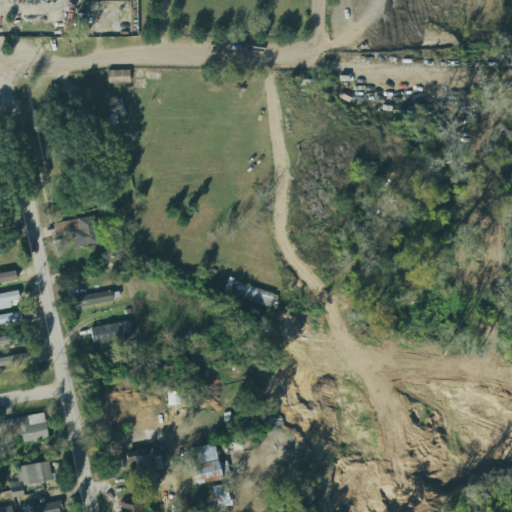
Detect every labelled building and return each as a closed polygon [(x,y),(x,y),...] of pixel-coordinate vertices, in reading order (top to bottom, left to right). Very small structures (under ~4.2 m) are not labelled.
[(129,70),(107,71),(107,84),(129,84),(129,70)] [(97,245),(94,217),(53,223),(55,235),(72,232),(74,248),(97,245)] [(0,284),(16,283),(15,273),(0,274),(0,284)] [(269,308),(273,294),(238,283),(233,296),(269,308)] [(0,309),(10,308),(9,302),(19,300),(17,290),(0,293),(0,309)] [(75,296),(77,307),(112,301),(111,291),(75,296)] [(0,324),(21,323),(20,313),(0,315),(0,324)] [(93,345),(133,336),(130,320),(89,328),(93,345)] [(0,367),(32,361),(30,352),(0,358),(0,367)] [(22,443),(47,438),(42,413),(0,421),(0,431),(1,438),(20,434),(22,443)] [(197,485),(221,480),(213,444),(189,449),(197,485)] [(136,474),(162,469),(158,447),(125,453),(126,463),(134,462),(136,474)] [(20,466),(24,485),(52,479),(48,461),(20,466)] [(221,478),(229,477),(226,461),(218,462),(221,478)] [(213,486),(215,507),(229,506),(227,485),(213,486)] [(120,511),(142,511),(142,500),(120,501),(120,511)] [(33,511),(32,507),(60,501),(61,508),(58,509),(58,511),(33,511)]
